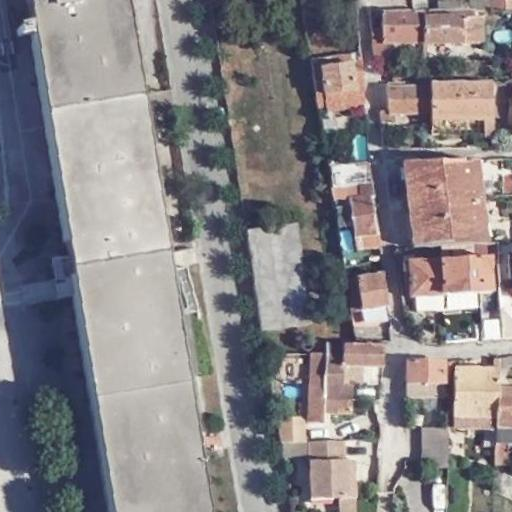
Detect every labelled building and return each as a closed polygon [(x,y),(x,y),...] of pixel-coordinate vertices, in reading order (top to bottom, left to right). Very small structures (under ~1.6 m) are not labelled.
[(123,0),(25,0),(107,511),(206,511),(184,375),(199,372),(189,312),(175,314),(150,168),(123,0)] [(511,0),(492,0),(492,10),(511,9),(511,0)] [(373,29),(376,57),(388,57),(388,41),(424,42),(423,17),(424,9),(382,9),(382,29),(373,29)] [(423,17),(424,42),(480,42),(480,14),(472,15),(472,9),(428,9),(428,17),(423,17)] [(317,103),(324,102),(326,112),(356,107),(354,92),(362,90),(361,67),(360,55),(360,52),(358,52),(311,60),(317,103)] [(489,138),(489,144),(495,144),(495,137),(496,118),(496,84),(496,80),(432,81),(432,86),(389,86),(388,107),(381,107),(382,119),(396,118),(396,111),(432,111),(433,118),(486,118),(486,135),(487,137),(489,138)] [(496,84),(496,118),(507,118),(507,85),(496,84)] [(486,135),(486,118),(433,118),(433,134),(486,135)] [(487,241),(476,157),(403,159),(413,247),(487,241)] [(369,159),(352,160),(356,186),(371,184),(371,179),(369,159)] [(352,160),(325,164),(329,189),(345,187),(356,186),(352,160)] [(371,184),(356,186),(345,187),(354,251),(378,247),(371,184)] [(313,218),(291,222),(308,322),(329,319),(313,218)] [(308,322),(291,222),(242,229),(243,235),(244,243),(257,330),(308,322)] [(511,254),(503,256),(505,271),(511,269),(511,254)] [(488,255),(407,260),(410,296),(415,296),(434,295),(435,310),(442,310),(441,294),(478,292),(479,308),(491,307),(488,255)] [(378,273),(353,277),(358,308),(383,304),(378,273)] [(434,295),(415,296),(416,311),(435,310),(434,295)] [(511,319),(501,309),(503,338),(511,337),(511,319)] [(321,376),(306,375),(305,422),(320,422),(321,410),(321,398),(346,398),(347,398),(348,385),(338,384),(338,380),(339,367),(357,367),(378,369),(378,346),(322,343),(322,353),(321,376)] [(306,353),(306,375),(321,376),(322,353),(306,353)] [(511,356),(498,359),(498,367),(511,365),(511,356)] [(405,360),(404,361),(404,369),(403,383),(440,384),(440,382),(446,383),(447,363),(447,361),(405,360)] [(357,381),(357,367),(339,367),(338,380),(357,381)] [(495,389),(495,371),(451,371),(450,418),(496,419),(495,389)] [(440,384),(403,383),(403,396),(446,398),(446,383),(440,382),(440,384)] [(496,428),(511,428),(511,389),(495,389),(496,419),(496,428)] [(346,411),(346,398),(321,398),(321,410),(346,411)] [(496,428),(496,419),(450,418),(450,430),(495,432),(496,428)] [(295,419),(273,420),(278,443),(302,443),(301,424),(295,419)] [(421,426),(419,466),(445,466),(446,426),(421,426)] [(495,432),(495,442),(510,443),(511,443),(511,428),(496,428),(495,432)] [(335,498),(353,497),(352,460),(341,461),(340,441),(306,442),(307,458),(308,498),(335,498)] [(280,458),(307,458),(306,442),(302,443),(278,443),(280,458)] [(509,464),(510,443),(495,442),(495,463),(509,464)] [(443,511),(444,494),(433,494),(433,511),(443,511)] [(353,511),(353,497),(335,498),(335,511),(353,511)]
